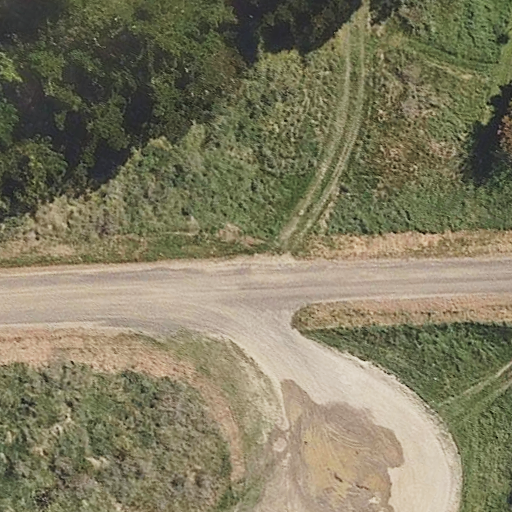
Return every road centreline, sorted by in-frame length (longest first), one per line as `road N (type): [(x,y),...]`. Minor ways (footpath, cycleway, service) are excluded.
road 1 (unclassified): [(0,301),(511,269)]
road 2 (track): [(209,287),(305,367),(361,450),(384,511)]
